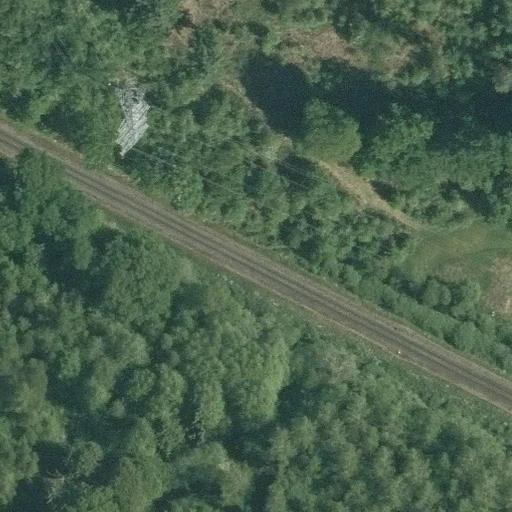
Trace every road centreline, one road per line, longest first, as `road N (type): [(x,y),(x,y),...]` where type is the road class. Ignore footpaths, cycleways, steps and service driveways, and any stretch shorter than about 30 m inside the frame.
road 1 (track): [(142,0),(276,129),(373,200),(442,238),(511,248)]
road 2 (track): [(93,511),(129,483),(198,459),(229,467),(253,511)]
